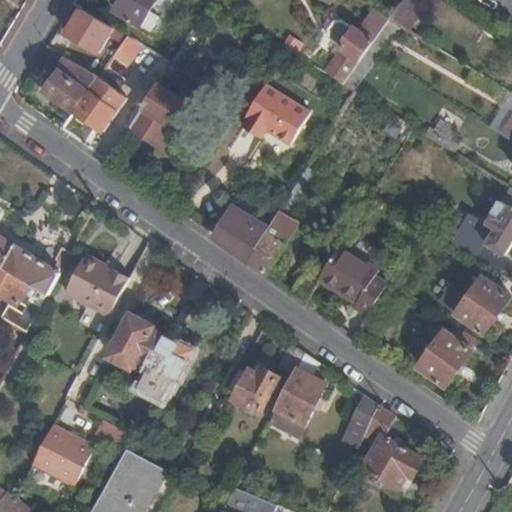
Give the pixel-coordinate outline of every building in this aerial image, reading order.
[(160,0),(123,0),(117,11),(153,32),(162,17),(153,12),(160,0)] [(431,0),(405,0),(391,20),(402,27),(409,31),(431,0)] [(114,28),(83,9),(68,34),(99,54),(114,28)] [(344,84),(368,52),(391,20),(374,9),(357,30),(342,19),(334,21),(328,29),(329,39),(344,49),(327,73),(344,84)] [(368,52),(379,58),(402,27),(391,20),(368,52)] [(207,37),(194,28),(173,62),(186,70),(207,37)] [(344,85),(355,92),(379,58),(368,52),(344,84),(344,85)] [(73,60),(68,58),(61,69),(64,72),(73,60)] [(51,92),(76,110),(90,90),(97,81),(99,78),(73,60),(64,72),(61,69),(54,78),(58,80),(51,92)] [(186,70),(173,62),(172,63),(166,72),(182,83),(188,71),(186,70)] [(90,90),(106,102),(112,93),(97,81),(90,90)] [(158,85),(131,128),(161,147),(188,104),(158,85)] [(312,113),(266,86),(246,119),(248,120),(242,129),(264,140),(268,132),(292,145),(312,113)] [(76,110),(104,131),(118,111),(106,102),(90,90),(76,110)] [(97,154),(110,163),(123,142),(110,134),(97,154)] [(249,261),(267,274),(299,222),(293,217),(320,174),(308,166),(276,219),(269,229),(249,261)] [(506,256),(511,246),(511,188),(510,187),(502,202),(499,201),(486,223),(495,229),(486,243),(506,256)] [(0,265),(48,295),(70,254),(63,250),(57,261),(59,262),(55,269),(0,235),(0,218),(5,210),(0,206),(0,265)] [(214,237),(249,261),(269,229),(252,217),(248,224),(230,213),(214,237)] [(423,227),(415,240),(424,246),(432,232),(423,227)] [(369,316),(370,313),(389,284),(376,276),(379,270),(341,246),(322,278),(359,301),(355,308),(369,316)] [(102,333),(132,275),(84,251),(65,290),(86,301),(76,319),(102,333)] [(28,333),(48,295),(0,265),(0,294),(19,306),(20,303),(26,307),(23,313),(8,304),(0,316),(0,317),(5,321),(28,333)] [(484,332),(511,293),(511,280),(497,271),(490,281),(485,277),(459,314),(484,332)] [(293,292),(307,302),(317,285),(304,276),(293,292)] [(181,379),(196,351),(155,330),(157,326),(134,313),(111,356),(135,369),(137,364),(150,372),(140,392),(163,405),(177,378),(181,379)] [(356,337),(371,347),(385,323),(370,313),(369,316),(356,337)] [(447,387),(472,350),(446,331),(420,368),(447,387)] [(293,374),(304,352),(291,345),(279,367),(293,374)] [(317,361),(304,352),(293,374),(274,411),(277,412),(271,423),(298,437),(326,382),(311,374),(317,361)] [(249,372),(242,368),(232,387),(239,391),(235,397),(262,411),(281,375),(263,366),(259,373),(250,369),(249,372)] [(379,405),(366,395),(343,440),(358,447),(364,437),(379,405)] [(396,417),(379,405),(364,437),(377,444),(364,468),(402,488),(408,477),(414,480),(425,459),(385,438),(396,417)] [(55,424),(33,466),(75,488),(97,446),(55,424)] [(143,511),(165,472),(127,452),(94,511),(143,511)] [(408,477),(402,488),(408,491),(414,480),(408,477)] [(0,484),(0,506),(6,511),(30,511),(6,489),(0,484)] [(260,511),(267,501),(236,488),(225,510),(228,511),(260,511)]
